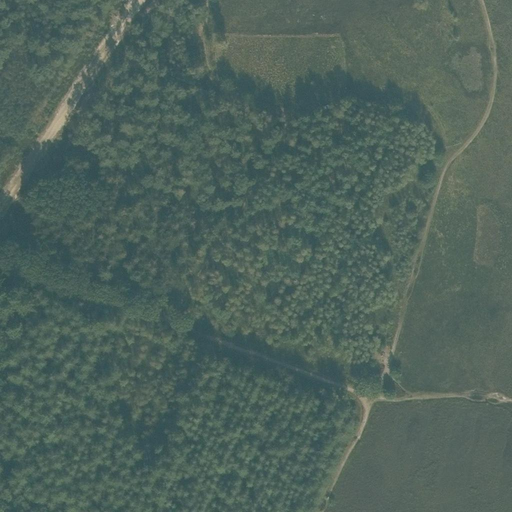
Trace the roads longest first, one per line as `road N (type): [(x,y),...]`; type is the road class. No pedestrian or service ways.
road 1 (track): [(0,260),(372,396)]
road 2 (track): [(446,168),(438,121),(403,94),(347,95),(292,113),(223,91),(205,69),(202,0)]
road 3 (track): [(138,0),(0,198)]
road 4 (track): [(372,396),(446,168)]
road 5 (track): [(446,168),(480,128),(492,97),(494,47),(482,0)]
road 6 (track): [(372,396),(320,511)]
